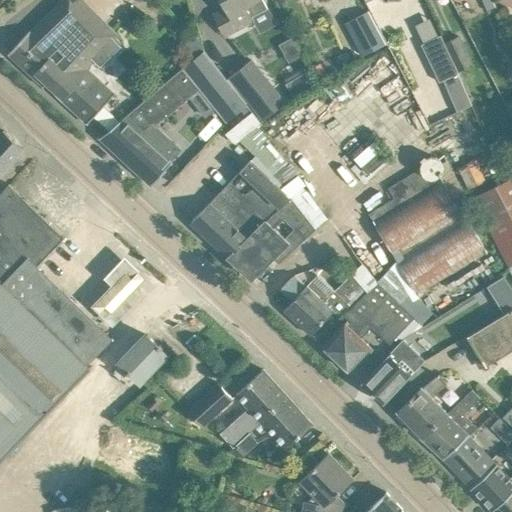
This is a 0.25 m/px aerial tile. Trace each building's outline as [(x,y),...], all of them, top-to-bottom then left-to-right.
[(10,52),(9,53),(44,86),(48,82),(64,97),(61,99),(87,123),(88,122),(115,94),(85,67),(92,60),(93,61),(100,67),(122,46),(114,38),(117,35),(82,0),(74,0),(72,2),(69,0),(62,0),(31,31),(30,30),(10,52)] [(222,0),(227,8),(214,14),(226,35),(252,20),(251,17),(268,8),(263,0),(222,0)] [(361,57),(385,44),(368,11),(343,23),(361,57)] [(190,51),(202,47),(197,32),(185,36),(190,51)] [(473,63),(459,34),(444,41),(458,70),(473,63)] [(441,35),(421,44),(440,82),(459,72),(458,70),(444,41),(441,35)] [(204,51),(182,69),(199,90),(226,121),(247,103),(232,84),(204,51)] [(348,51),(333,59),(339,71),(354,63),(348,51)] [(230,77),(265,119),(287,101),(252,59),(230,77)] [(102,136),(100,137),(116,153),(140,126),(147,133),(155,126),(199,90),(182,69),(102,136)] [(465,92),(451,98),(457,112),(472,105),(465,92)] [(235,144),(262,123),(253,111),(225,133),(235,144)] [(140,126),(116,153),(121,157),(150,184),(171,162),(170,160),(180,149),(155,126),(147,133),(140,126)] [(0,174),(24,148),(4,130),(0,134),(0,174)] [(192,182),(227,150),(208,130),(192,145),(201,155),(182,172),(192,182)] [(383,137),(358,158),(375,177),(399,156),(383,137)] [(418,294),(425,290),(487,252),(471,227),(478,222),(469,207),(472,205),(464,192),(464,191),(445,154),(438,158),(435,156),(431,156),(428,156),(426,157),(424,155),(420,159),(422,161),(420,164),(420,170),(388,188),(394,198),(369,214),(418,294)] [(249,161),(205,207),(191,222),(228,257),(284,205),(292,198),(249,161)] [(511,175),(472,196),(511,274),(511,175)] [(10,186),(11,185),(9,184),(0,192),(0,461),(0,462),(113,338),(112,337),(110,339),(35,266),(63,237),(10,186)] [(292,198),(284,205),(228,257),(251,279),(289,242),(275,227),(284,218),(294,228),(288,233),(299,245),(316,229),(292,198)] [(115,284),(97,300),(105,309),(111,301),(117,308),(148,275),(128,254),(109,275),(113,281),(115,284)] [(354,273),(354,274),(369,290),(377,281),(363,265),(354,273)] [(367,291),(369,290),(354,274),(336,291),(317,274),(306,286),(295,275),(290,278),(280,289),(293,301),(284,310),(311,335),(333,310),(339,316),(365,288),(367,291)] [(485,286),(491,297),(509,286),(503,276),(485,286)] [(390,344),(398,335),(415,317),(377,281),(369,290),(367,291),(344,316),(348,319),(323,346),(351,372),(356,366),(372,348),(361,338),(372,326),(390,344)] [(485,366),(511,349),(511,311),(468,337),(485,366)] [(130,390),(166,353),(162,349),(163,347),(159,344),(158,345),(147,335),(121,362),(122,364),(113,373),(130,390)] [(375,367),(362,382),(370,390),(384,403),(425,359),(402,338),(375,367)] [(261,421),(288,396),(263,369),(236,393),(261,421)] [(424,437),(456,405),(455,404),(447,412),(431,397),(447,384),(438,373),(398,411),(424,437)] [(201,426),(233,398),(219,383),(187,411),(201,426)] [(477,425),(463,412),(479,397),(472,388),(456,405),(424,437),(422,439),(443,458),(467,436),(477,425)] [(286,448),(313,424),(288,396),(261,421),(272,433),(286,448)] [(511,405),(502,415),(511,425),(511,405)] [(249,432),(233,446),(233,447),(234,448),(241,455),(242,456),(258,442),(272,433),(261,421),(249,432)] [(492,460),(468,436),(468,437),(467,436),(443,458),(467,483),(492,460)] [(183,464),(214,474),(219,456),(188,447),(183,464)] [(354,478),(329,452),(300,480),(302,482),(303,482),(301,480),(304,478),(318,492),(315,495),(314,493),(313,494),(315,495),(308,501),(304,500),(301,511),(339,511),(347,505),(337,495),(354,478)] [(243,460),(231,456),(226,474),(237,478),(243,460)] [(493,511),(511,492),(511,475),(495,457),(492,460),(467,483),(493,511)] [(101,472),(96,487),(113,492),(118,477),(101,472)] [(383,495),(365,511),(406,511),(386,492),(383,495)] [(511,511),(511,492),(493,511),(494,511),(511,511)] [(234,511),(237,500),(219,494),(224,511),(226,511),(234,511)]
